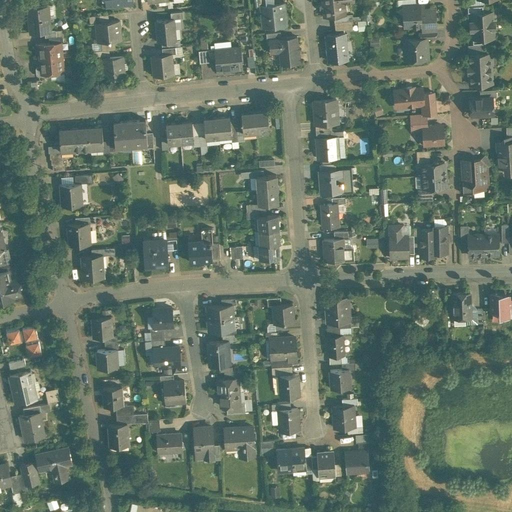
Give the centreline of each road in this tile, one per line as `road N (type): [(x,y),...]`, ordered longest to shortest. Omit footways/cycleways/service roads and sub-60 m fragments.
road 1 (residential): [(109,511),(61,303)]
road 2 (residential): [(304,279),(511,272)]
road 3 (residential): [(288,83),(304,279)]
road 4 (residential): [(61,303),(20,120)]
road 5 (residential): [(304,279),(314,426)]
road 6 (residential): [(142,96),(288,83)]
road 7 (residential): [(20,120),(142,96)]
road 8 (residential): [(61,303),(183,285)]
road 9 (residential): [(20,120),(1,0)]
road 10 (residential): [(183,285),(201,405)]
road 11 (residential): [(183,285),(304,279)]
